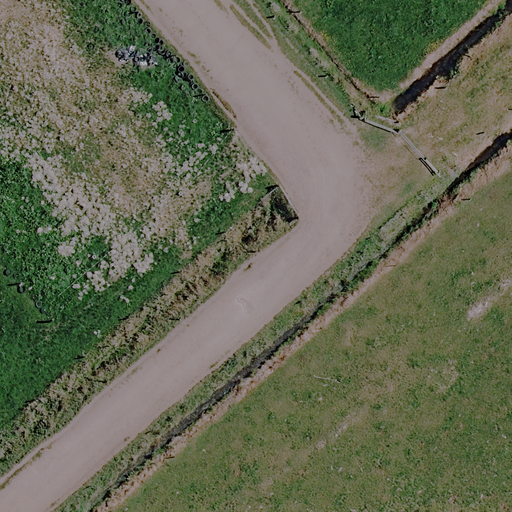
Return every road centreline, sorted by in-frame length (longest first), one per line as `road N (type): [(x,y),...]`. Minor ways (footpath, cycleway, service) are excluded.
road 1 (track): [(511,67),(0,505)]
road 2 (track): [(216,0),(389,177)]
